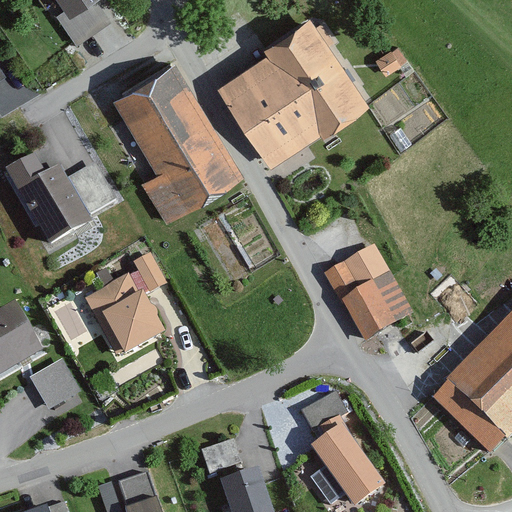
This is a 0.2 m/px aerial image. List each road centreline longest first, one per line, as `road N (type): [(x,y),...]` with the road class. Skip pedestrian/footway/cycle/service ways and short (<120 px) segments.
road 1 (residential): [(155,0),(349,348)]
road 2 (residential): [(0,480),(349,348)]
road 3 (residential): [(349,348),(444,511)]
